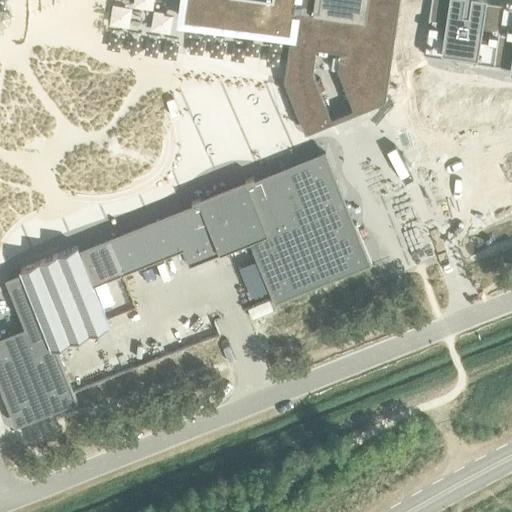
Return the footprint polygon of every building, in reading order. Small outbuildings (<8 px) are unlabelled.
[(269,31),(290,34),(287,60),(284,79),(286,84),(288,83),(292,94),(306,129),(318,125),(368,105),(384,99),(398,0),(185,0),(183,19),(226,25),(226,28),(268,35),(269,31)] [(431,0),(424,54),(443,56),(450,0),(431,0)] [(450,0),(443,56),(461,59),(468,0),(450,0)] [(482,0),(468,0),(461,59),(479,61),(487,1),(482,0)] [(487,1),(479,61),(498,63),(505,3),(487,1)] [(511,3),(505,3),(498,63),(511,64),(511,3)] [(74,391),(56,346),(109,325),(93,285),(113,277),(183,249),(189,265),(220,253),(220,252),(249,241),(250,242),(272,297),(275,302),(368,265),(371,264),(352,215),(338,183),(326,152),(255,180),(254,176),(191,201),(193,205),(102,241),(88,247),(79,251),(77,245),(46,258),(21,268),(23,273),(8,279),(28,327),(0,338),(0,379),(0,381),(4,379),(20,416),(56,402),(59,408),(78,400),(74,391)] [(165,259),(151,265),(155,277),(170,271),(165,259)] [(208,313),(164,330),(170,347),(214,330),(208,313)] [(119,357),(98,365),(103,376),(124,368),(122,365),(119,357)]
